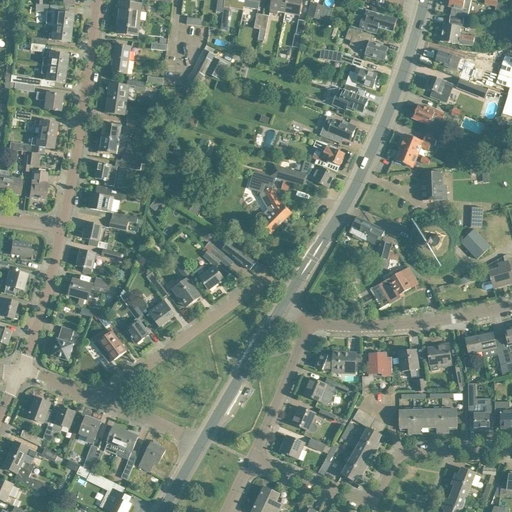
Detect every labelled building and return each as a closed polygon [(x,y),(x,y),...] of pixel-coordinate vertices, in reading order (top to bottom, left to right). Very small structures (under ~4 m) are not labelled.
[(224,0),(224,1),(224,8),(230,8),(243,11),(244,9),(245,0),(224,0)] [(245,0),(244,9),(258,12),(260,0),(245,0)] [(285,14),(287,0),(272,0),(270,13),(277,14),(277,12),(285,14)] [(300,16),(302,0),(287,0),(285,14),(300,16)] [(470,3),(470,0),(450,0),(449,7),(451,8),(450,16),(464,17),(468,16),(470,3)] [(142,5),(121,3),(119,19),(140,21),(142,5)] [(311,3),(307,17),(321,21),(325,7),(311,3)] [(71,29),(73,15),(55,13),(55,12),(53,12),(53,5),(42,5),(35,5),(35,12),(46,12),(45,25),(53,26),(53,27),(71,29)] [(203,17),(203,8),(189,7),(189,16),(203,17)] [(224,8),(223,12),(221,25),(227,26),(230,8),(224,8)] [(362,17),(359,29),(377,34),(378,28),(393,32),(397,20),(367,11),(365,18),(362,17)] [(260,30),(263,15),(257,14),(254,29),(260,30)] [(263,15),(260,30),(258,40),(264,41),(269,16),(263,15)] [(463,25),(464,17),(450,16),(449,26),(444,25),(441,42),(472,47),(474,37),(460,35),(461,27),(462,27),(463,25)] [(202,20),(187,18),(186,25),(201,27),(202,20)] [(138,37),(140,21),(119,19),(117,34),(138,37)] [(299,20),(296,35),(302,36),(305,22),(299,20)] [(338,27),(332,25),(328,36),(334,38),(338,27)] [(70,43),(71,29),(53,27),(52,34),(49,33),(48,40),(70,43)] [(388,49),(371,43),(373,36),(361,32),(349,29),(345,39),(351,42),(350,45),(367,51),(365,55),(384,61),(388,49)] [(32,37),(31,44),(46,46),(46,39),(32,37)] [(167,52),(168,45),(152,43),(151,50),(167,52)] [(31,44),(30,50),(42,52),(43,52),(50,53),(51,47),(46,46),(31,44)] [(131,48),(116,46),(114,59),(129,61),(131,48)] [(212,62),(214,57),(215,56),(204,50),(201,56),(212,62)] [(373,89),(377,76),(365,72),(366,69),(363,68),(365,62),(355,58),(354,59),(345,56),(346,54),(321,50),(320,59),(354,65),(353,66),(357,67),(354,73),(350,72),(346,85),(355,88),(355,87),(357,83),(373,89)] [(42,59),(41,66),(66,70),(68,56),(50,53),(43,52),(42,59)] [(440,52),(435,63),(457,71),(459,66),(463,68),(460,78),(461,79),(468,81),(475,64),(466,61),(461,59),(453,56),(440,52)] [(208,68),(212,62),(201,56),(198,63),(208,68)] [(511,58),(505,56),(502,66),(511,68),(511,58)] [(17,75),(17,66),(12,67),(11,57),(7,57),(8,75),(17,75)] [(225,63),(214,57),(212,62),(208,68),(207,71),(218,77),(225,63)] [(128,75),(129,61),(114,59),(112,73),(128,75)] [(206,73),(207,71),(208,68),(198,63),(194,69),(204,76),(206,73)] [(309,75),(311,68),(297,64),(295,71),(309,75)] [(64,84),(66,70),(41,66),(40,74),(44,74),(43,81),(64,84)] [(511,68),(502,66),(499,75),(511,78),(511,116),(511,117),(511,68)] [(204,76),(194,69),(191,74),(201,81),(204,76)] [(340,84),(341,75),(332,73),(331,82),(340,84)] [(201,81),(191,74),(187,79),(197,86),(201,81)] [(474,79),(472,83),(478,85),(481,77),(475,75),(474,79)] [(511,78),(499,75),(496,84),(510,89),(502,114),(511,117),(511,116),(511,78)] [(445,105),(451,90),(453,85),(430,76),(425,89),(433,92),(430,100),(445,105)] [(41,80),(26,78),(22,77),(22,84),(35,86),(40,86),(41,80)] [(163,86),(164,79),(148,77),(147,83),(163,86)] [(197,86),(187,79),(184,84),(194,91),(197,86)] [(484,98),(487,90),(460,80),(457,87),(484,98)] [(110,84),(108,99),(127,101),(127,102),(135,103),(137,89),(145,90),(146,84),(128,81),(128,86),(110,84)] [(34,93),(35,86),(22,84),(15,83),(14,90),(34,93)] [(194,91),(184,84),(181,89),(191,96),(194,91)] [(366,90),(355,87),(355,88),(346,85),(344,91),(340,89),(333,105),(346,110),(347,107),(362,113),(365,107),(366,107),(368,103),(367,102),(368,100),(363,98),(366,90)] [(60,112),(62,96),(37,92),(36,100),(45,101),(44,109),(60,112)] [(125,116),(127,102),(127,101),(108,99),(106,113),(125,116)] [(429,109),(419,105),(413,119),(429,125),(426,133),(435,136),(442,120),(443,120),(445,114),(429,107),(429,109)] [(461,111),(454,108),(451,115),(461,119),(464,112),(461,111)] [(15,111),(14,118),(30,120),(31,113),(15,111)] [(126,121),(127,121),(140,123),(142,116),(127,114),(126,121)] [(177,115),(174,124),(189,128),(191,119),(177,115)] [(342,144),(344,138),(351,141),(356,128),(341,122),(328,116),(320,135),(342,144)] [(56,137),(58,124),(34,120),(33,127),(38,128),(38,134),(56,137)] [(146,124),(140,123),(127,121),(126,127),(145,131),(146,124)] [(124,127),(105,124),(102,138),(119,140),(126,142),(127,136),(123,135),(124,127)] [(423,142),(406,135),(401,148),(417,155),(421,147),(428,151),(430,145),(435,147),(438,138),(435,136),(426,133),(423,142)] [(54,150),(56,137),(38,134),(37,140),(31,139),(30,145),(10,142),(9,150),(25,152),(39,154),(40,147),(54,150)] [(126,142),(119,140),(102,138),(100,152),(119,155),(119,154),(124,151),(126,142)] [(316,141),(314,147),(317,148),(324,152),(320,160),(317,159),(315,164),(319,165),(324,167),(326,168),(329,162),(340,167),(345,154),(328,147),(328,145),(325,143),(316,141)] [(417,155),(401,148),(395,161),(412,168),(417,155)] [(28,172),(29,165),(30,153),(24,152),(22,171),(28,172)] [(38,154),(30,153),(29,165),(37,166),(38,154)] [(142,158),(134,157),(121,155),(120,161),(141,164),(142,158)] [(422,157),(420,162),(428,165),(430,160),(422,157)] [(447,157),(442,167),(449,166),(452,159),(447,157)] [(116,174),(117,167),(140,171),(141,164),(120,161),(116,160),(115,167),(112,166),(98,164),(96,179),(105,180),(104,181),(105,182),(105,185),(114,187),(116,174)] [(335,176),(323,169),(324,167),(306,162),(302,174),(280,168),(277,177),(311,187),(314,181),(328,188),(335,176)] [(469,169),(470,176),(480,175),(479,168),(469,169)] [(45,184),(46,174),(45,174),(45,170),(39,169),(38,173),(33,172),(30,197),(38,198),(38,199),(40,200),(40,199),(45,199),(47,184),(45,184)] [(442,172),(422,173),(423,201),(442,201),(442,200),(447,200),(447,186),(442,186),(442,172)] [(286,219),(292,213),(282,204),(281,205),(272,189),(275,179),(254,173),(249,189),(264,193),(274,211),(268,217),(265,214),(264,213),(262,212),(261,212),(260,213),(258,214),(257,215),(256,217),(255,218),(255,219),(256,220),(256,222),(261,225),(270,235),(283,222),(285,224),(288,221),(286,219)] [(22,181),(8,179),(6,194),(20,196),(22,181)] [(283,182),(281,190),(288,192),(290,185),(283,182)] [(124,190),(120,189),(97,185),(96,193),(98,193),(97,195),(93,194),(90,209),(106,212),(106,211),(110,212),(113,200),(122,201),(124,190)] [(157,198),(150,207),(156,212),(163,202),(157,198)] [(180,206),(198,217),(202,209),(205,205),(205,202),(204,200),(202,199),(198,199),(195,200),(193,204),(184,199),(180,206)] [(439,208),(427,216),(437,231),(449,223),(439,208)] [(471,228),(482,228),(483,208),(472,208),(471,228)] [(113,214),(112,220),(124,222),(124,221),(137,223),(138,218),(125,216),(113,214)] [(357,217),(350,233),(354,235),(352,238),(361,243),(362,241),(366,243),(366,242),(378,248),(376,258),(390,261),(391,259),(398,261),(399,255),(390,252),(392,245),(380,242),(385,231),(357,217)] [(127,231),(128,223),(124,222),(111,219),(109,227),(127,231)] [(102,226),(87,223),(84,239),(90,240),(88,246),(98,248),(99,242),(102,226)] [(474,229),(461,242),(478,260),(491,247),(474,229)] [(212,232),(207,239),(214,243),(218,237),(212,232)] [(432,235),(430,235),(428,236),(427,238),(426,239),(426,241),(426,243),(426,245),(427,246),(428,248),(429,249),(431,250),(433,250),(435,250),(436,250),(438,249),(439,248),(441,247),(441,245),(442,244),(442,242),(442,240),(441,238),(440,237),(438,236),(437,235),(435,234),(433,234),(432,235)] [(223,243),(226,246),(223,250),(250,270),(257,262),(226,239),(223,243)] [(103,248),(121,252),(123,246),(105,241),(103,248)] [(30,244),(12,242),(11,247),(2,246),(2,249),(3,249),(2,255),(10,255),(21,256),(20,260),(31,261),(32,251),(30,251),(30,244)] [(209,242),(205,248),(221,261),(226,256),(209,242)] [(121,253),(107,250),(103,249),(101,256),(120,261),(121,253)] [(96,254),(81,251),(77,266),(84,268),(83,272),(92,275),(96,254)] [(208,251),(203,256),(212,264),(212,263),(216,266),(220,262),(208,251)] [(511,256),(510,256),(509,255),(508,255),(507,255),(506,255),(505,256),(504,256),(505,263),(499,264),(500,269),(489,272),(491,278),(489,278),(490,281),(491,280),(492,281),(483,284),(481,286),(482,289),(485,291),(494,288),(507,284),(507,285),(511,283),(511,256)] [(390,261),(376,258),(374,266),(388,270),(390,261)] [(180,260),(174,264),(184,278),(190,274),(180,260)] [(215,267),(213,268),(201,266),(193,273),(198,281),(200,279),(209,291),(224,280),(215,267)] [(409,268),(379,286),(390,304),(401,298),(400,295),(418,284),(409,268)] [(23,291),(27,275),(10,271),(4,294),(15,297),(15,296),(16,289),(23,291)] [(111,280),(112,274),(97,271),(96,278),(111,280)] [(169,297),(159,282),(152,273),(147,277),(164,301),(169,297)] [(459,281),(460,285),(471,281),(468,276),(459,281)] [(90,293),(91,290),(100,292),(101,288),(109,290),(111,283),(94,278),(92,285),(81,282),(80,284),(73,283),(70,296),(76,297),(74,306),(82,309),(85,300),(87,292),(90,293)] [(173,290),(186,308),(200,297),(187,279),(173,290)] [(13,319),(17,303),(0,298),(0,316),(16,320),(13,319)] [(160,327),(175,316),(164,303),(151,312),(147,306),(148,306),(142,298),(134,303),(142,315),(151,326),(156,322),(160,327)] [(142,315),(134,303),(129,307),(137,319),(142,315)] [(109,317),(114,312),(105,305),(101,310),(109,317)] [(82,309),(80,315),(92,318),(94,312),(82,309)] [(95,313),(106,328),(113,323),(109,317),(95,313)] [(124,326),(119,330),(118,331),(127,343),(132,339),(136,344),(149,335),(140,322),(128,331),(124,326)] [(69,362),(74,345),(70,343),(74,331),(62,327),(59,340),(57,339),(51,356),(69,362)] [(0,343),(6,345),(11,332),(0,328),(0,343)] [(114,361),(127,352),(110,329),(93,341),(106,359),(102,362),(109,371),(117,366),(114,361)] [(493,333),(479,336),(483,353),(497,350),(493,333)] [(483,353),(479,336),(466,339),(469,356),(483,353)] [(449,346),(428,349),(431,369),(431,371),(432,372),(438,371),(439,370),(439,368),(452,366),(449,346)] [(419,370),(417,354),(412,354),(411,351),(399,353),(402,372),(411,371),(412,379),(419,378),(418,370),(419,370)] [(507,365),(504,351),(497,352),(501,366),(507,365)] [(355,372),(356,355),(334,353),(334,358),(328,357),(321,354),(316,367),(325,371),(326,369),(333,369),(333,370),(355,372)] [(391,376),(391,362),(391,359),(386,359),(386,354),(370,354),(370,367),(368,367),(368,374),(374,374),(374,378),(380,378),(380,377),(391,376)] [(470,358),(464,359),(466,373),(473,372),(470,358)] [(462,384),(459,368),(452,369),(457,391),(463,391),(462,384)] [(371,383),(371,377),(368,378),(362,378),(363,394),(372,393),(371,383)] [(311,379),(305,396),(320,402),(328,405),(329,403),(331,403),(335,393),(334,391),(335,390),(347,395),(350,388),(335,382),(326,379),(324,384),(311,379)] [(413,381),(415,392),(428,392),(426,380),(413,381)] [(468,384),(469,415),(475,415),(475,430),(489,429),(489,414),(492,414),(492,406),(481,406),(476,406),(476,399),(476,384),(475,384),(468,384)] [(53,412),(49,410),(51,404),(36,399),(31,413),(30,413),(29,414),(30,415),(29,418),(44,424),(44,422),(48,425),(50,420),(53,412)] [(495,412),(501,412),(501,429),(511,429),(511,411),(509,411),(509,402),(495,403),(495,412)] [(315,414),(300,407),(293,425),(308,431),(311,432),(314,433),(317,431),(318,429),(317,426),(316,425),(315,424),(311,422),(315,414)] [(70,429),(76,413),(62,408),(56,423),(50,420),(48,425),(47,429),(43,440),(51,443),(54,434),(59,436),(62,426),(70,429)] [(318,415),(344,427),(347,421),(321,409),(318,415)] [(358,423),(364,412),(359,409),(353,420),(358,423)] [(443,434),(442,410),(428,411),(429,428),(437,428),(437,434),(443,434)] [(457,428),(457,412),(457,410),(442,410),(443,434),(449,434),(449,428),(457,428)] [(414,435),(413,411),(400,411),(400,429),(408,429),(409,435),(414,435)] [(429,428),(428,411),(413,411),(414,435),(421,434),(421,428),(429,428)] [(364,426),(370,415),(364,412),(358,423),(364,426)] [(370,429),(375,419),(370,415),(364,426),(367,428),(370,429)] [(93,444),(101,423),(86,417),(80,435),(88,438),(87,442),(93,444)] [(375,432),(381,422),(375,419),(370,429),(375,432)] [(381,436),(386,426),(387,425),(381,422),(375,432),(381,436)] [(120,448),(126,432),(114,427),(104,450),(110,453),(113,445),(120,448)] [(375,432),(370,429),(367,428),(361,440),(378,449),(381,444),(378,443),(382,436),(381,436),(375,432)] [(43,440),(24,431),(22,438),(40,447),(43,440)] [(132,452),(138,437),(126,432),(120,448),(126,450),(123,457),(129,459),(132,452)] [(288,437),(281,452),(287,455),(286,456),(288,456),(289,456),(298,459),(304,444),(288,437)] [(332,448),(325,445),(311,440),(309,446),(322,452),(328,455),(329,453),(332,448)] [(375,454),(378,449),(361,440),(354,451),(369,459),(372,453),(375,454)] [(152,443),(139,467),(150,473),(153,466),(151,466),(153,462),(158,465),(166,450),(160,447),(161,445),(154,441),(153,444),(152,443)] [(15,442),(10,455),(24,461),(32,465),(35,459),(38,452),(15,442)] [(90,470),(98,450),(98,448),(92,446),(85,463),(84,468),(90,470)] [(55,462),(58,455),(45,449),(42,455),(55,462)] [(103,452),(98,450),(90,470),(96,472),(97,468),(103,452)] [(365,466),(369,459),(354,451),(348,463),(365,473),(368,467),(365,466)] [(329,453),(328,455),(323,464),(327,467),(333,455),(329,453)] [(24,461),(10,455),(4,468),(18,474),(15,480),(44,493),(46,488),(45,484),(38,480),(37,481),(29,478),(35,467),(24,461)] [(128,462),(121,478),(127,480),(134,465),(128,462)] [(75,463),(72,470),(77,472),(80,466),(75,463)] [(362,478),(365,473),(348,463),(342,475),(355,482),(359,476),(362,478)] [(97,473),(110,479),(113,473),(100,467),(97,473)] [(471,486),(476,474),(461,468),(459,475),(456,474),(454,479),(471,486)] [(511,471),(510,472),(508,484),(502,483),(502,487),(500,496),(511,497),(511,471)] [(92,472),(88,481),(111,493),(104,507),(112,511),(127,511),(130,505),(127,504),(130,498),(121,494),(124,488),(92,472)] [(15,486),(0,479),(0,499),(14,506),(17,499),(10,496),(15,486)] [(466,499),(471,486),(454,479),(451,485),(454,486),(452,493),(466,499)] [(276,503),(279,495),(264,488),(258,499),(280,509),(281,506),(276,503)] [(462,511),(466,499),(452,493),(449,500),(446,499),(444,504),(462,511)] [(278,511),(280,509),(258,499),(252,511),(278,511)]
